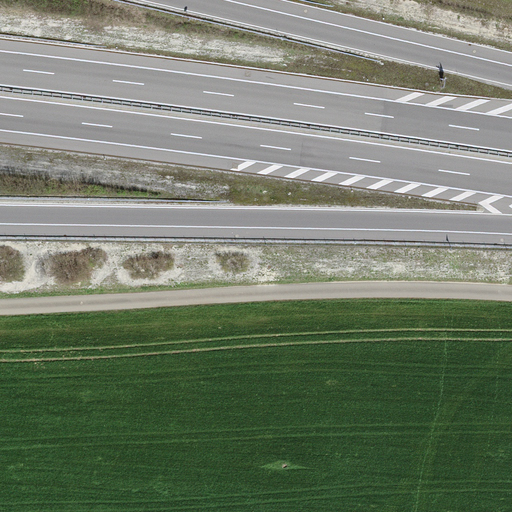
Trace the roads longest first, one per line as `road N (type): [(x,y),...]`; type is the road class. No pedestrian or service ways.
road 1 (motorway): [(0,113),(511,180)]
road 2 (motorway): [(511,134),(0,67)]
road 3 (track): [(0,305),(383,290),(511,295)]
road 4 (motorway): [(0,217),(511,225)]
road 5 (motorway): [(511,73),(186,0)]
